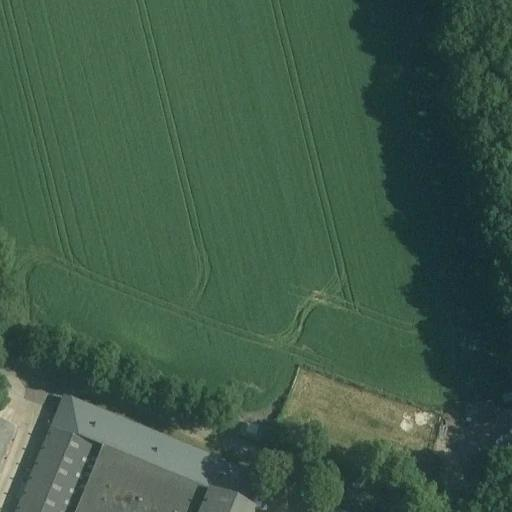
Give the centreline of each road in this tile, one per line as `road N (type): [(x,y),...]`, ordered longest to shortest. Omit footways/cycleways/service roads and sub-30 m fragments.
road 1 (unclassified): [(421,511),(51,373),(0,369)]
road 2 (unknown): [(61,377),(0,511)]
